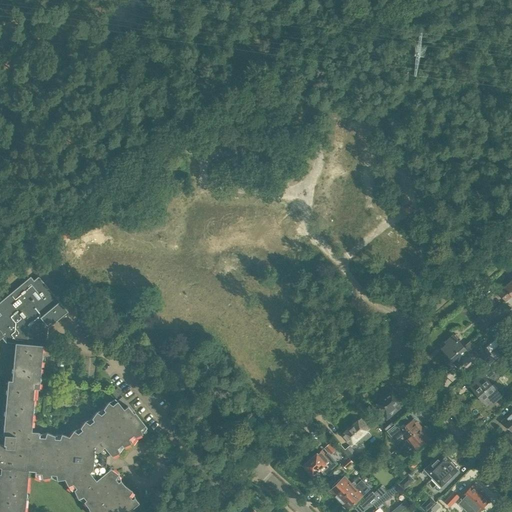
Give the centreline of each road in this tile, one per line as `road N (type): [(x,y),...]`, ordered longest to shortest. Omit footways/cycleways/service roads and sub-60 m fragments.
road 1 (residential): [(258,459),(395,339)]
road 2 (residential): [(511,478),(395,339)]
road 3 (unknown): [(46,278),(62,271),(122,315),(171,366)]
road 4 (residential): [(395,339),(511,238)]
